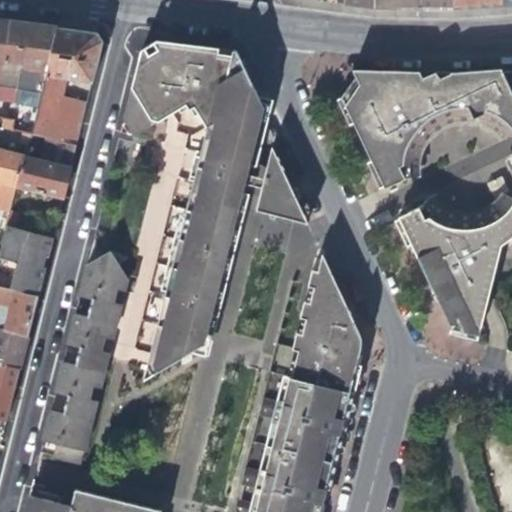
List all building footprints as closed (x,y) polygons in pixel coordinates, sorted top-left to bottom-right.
[(372,0),(373,8),(386,8),(414,8),(414,0),(372,0)] [(414,0),(414,8),(423,9),(451,9),(450,0),(414,0)] [(497,0),(450,0),(451,9),(473,6),(498,3),(497,0)] [(25,25),(0,21),(0,71),(2,70),(3,65),(7,61),(22,64),(21,71),(32,125),(57,28),(25,25)] [(30,133),(76,145),(89,96),(102,41),(94,33),(75,31),(57,28),(32,125),(30,133)] [(43,440),(39,454),(81,464),(107,361),(146,371),(143,384),(202,352),(207,331),(224,259),(240,193),(255,128),(257,120),(260,108),(235,51),(156,41),(140,52),(120,134),(136,139),(163,120),(165,130),(162,139),(145,135),(139,157),(157,162),(133,257),(109,251),(100,258),(86,267),(83,277),(76,307),(74,315),(69,334),(52,403),(43,440)] [(2,70),(0,71),(0,111),(15,114),(13,122),(32,125),(21,71),(2,70)] [(353,76),(357,84),(455,86),(511,80),(511,73),(487,75),(471,76),(469,72),(453,74),(351,71),(353,76)] [(511,80),(455,86),(357,84),(347,97),(339,97),(361,143),(382,187),(399,179),(410,177),(412,163),(405,149),(410,147),(415,145),(420,136),(424,132),(429,126),(435,122),(443,118),(450,116),(456,115),(464,115),(469,116),(476,118),(486,123),(494,129),(501,137),(511,132),(511,80)] [(10,132),(29,136),(30,133),(32,125),(13,122),(10,132)] [(76,145),(30,133),(29,136),(24,156),(17,182),(16,185),(63,197),(70,169),(76,145)] [(0,177),(17,182),(24,156),(0,149),(0,177)] [(271,150),(257,208),(305,220),(271,150)] [(13,197),(16,185),(17,182),(0,177),(0,203),(11,207),(13,197)] [(511,233),(511,202),(510,199),(504,197),(496,206),(490,210),(479,216),(475,218),(462,219),(450,218),(440,222),(433,209),(429,206),(422,201),(415,208),(396,216),(401,226),(454,338),(474,343),(483,310),(496,246),(495,244),(511,233)] [(35,229),(38,217),(14,209),(10,220),(35,229)] [(7,222),(0,248),(0,284),(39,294),(46,265),(43,264),(46,252),(49,253),(54,235),(7,222)] [(357,330),(353,321),(344,326),(345,328),(339,331),(329,328),(338,291),(318,247),(313,270),(316,270),(312,288),(309,287),(305,302),(308,302),(304,319),(301,318),(297,334),(355,348),(357,351),(356,355),(359,355),(360,346),(359,339),(357,330)] [(304,286),(309,287),(312,288),(316,270),(313,270),(308,268),(304,286)] [(0,303),(9,306),(4,328),(28,335),(34,313),(39,294),(0,284),(0,303)] [(353,321),(338,291),(329,328),(339,331),(345,328),(344,326),(353,321)] [(297,317),(301,318),(304,319),(308,302),(305,302),(301,301),(297,317)] [(0,303),(0,327),(4,328),(9,306),(0,303)] [(25,349),(28,335),(4,328),(0,327),(0,363),(20,369),(25,349)] [(321,511),(359,355),(356,355),(357,351),(355,348),(297,334),(293,332),(289,350),(293,351),(287,377),(280,404),(259,399),(256,411),(277,416),(270,448),(263,475),(241,470),(238,485),(259,491),(256,506),(234,500),(231,511),(321,511)] [(0,418),(7,420),(14,390),(20,369),(0,363),(0,418)] [(80,491),(76,490),(73,500),(71,508),(75,509),(87,511),(160,511),(161,511),(80,491)] [(71,508),(28,497),(24,511),(87,511),(75,509),(71,508)]
